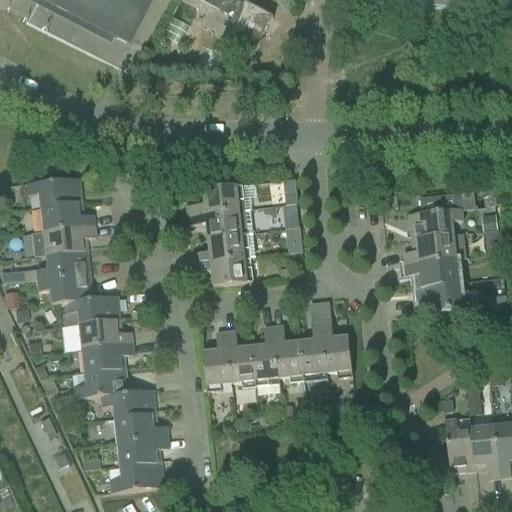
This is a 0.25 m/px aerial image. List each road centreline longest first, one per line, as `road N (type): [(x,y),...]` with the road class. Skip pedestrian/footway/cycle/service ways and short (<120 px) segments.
road 1 (residential): [(0,85),(93,126),(166,140),(310,142)]
road 2 (residential): [(437,511),(424,437),(386,381),(377,306),(335,271)]
road 3 (residential): [(179,312),(201,496),(173,511)]
road 4 (residential): [(310,142),(511,139)]
road 5 (residential): [(121,184),(127,221),(163,217),(179,312)]
road 6 (residential): [(335,271),(319,289),(179,312)]
road 7 (residential): [(310,142),(321,0)]
road 8 (residential): [(335,271),(325,259),(310,142)]
